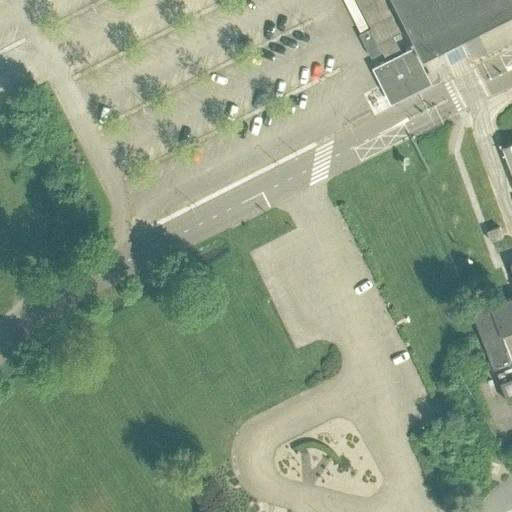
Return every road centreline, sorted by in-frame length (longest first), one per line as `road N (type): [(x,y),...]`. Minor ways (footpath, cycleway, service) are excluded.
road 1 (unclassified): [(0,341),(48,300),(132,254),(426,110)]
road 2 (unknown): [(95,147),(329,27)]
road 3 (unknown): [(69,95),(262,0)]
road 4 (unknown): [(321,162),(340,89),(341,50),(329,27)]
road 5 (unknown): [(114,264),(112,195),(95,147)]
